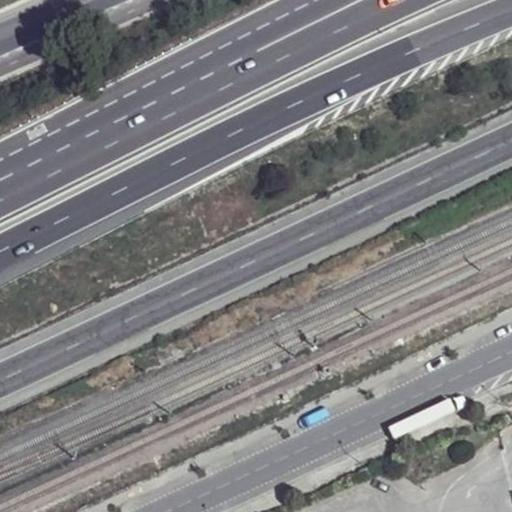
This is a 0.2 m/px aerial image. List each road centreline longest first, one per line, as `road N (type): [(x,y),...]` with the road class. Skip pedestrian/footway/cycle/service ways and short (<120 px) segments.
road 1 (motorway): [(0,254),(345,80),(511,11)]
road 2 (motorway): [(0,380),(511,140)]
road 3 (motorway): [(393,0),(0,191)]
road 4 (tertiary): [(511,348),(153,511)]
road 5 (motorway): [(328,0),(0,173)]
